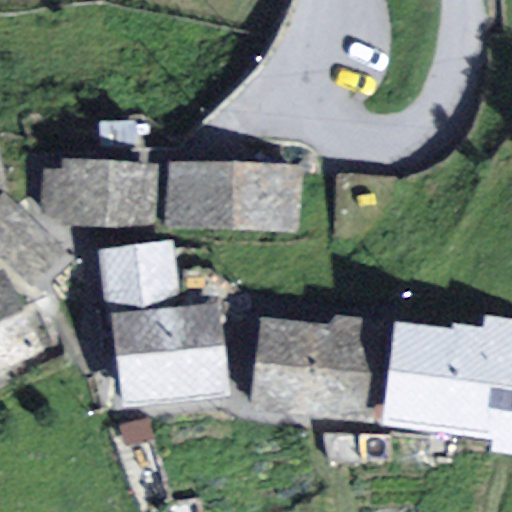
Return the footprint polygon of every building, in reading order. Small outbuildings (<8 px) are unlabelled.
[(145,228),(150,166),(63,160),(58,223),(145,228)] [(295,176),(171,173),(170,224),(293,227),(295,176)] [(0,254),(39,292),(72,257),(2,190),(0,192),(0,254)] [(0,375),(38,356),(0,281),(0,375)] [(110,401),(230,388),(221,312),(102,325),(110,401)] [(380,430),(511,449),(511,324),(482,320),(479,339),(395,326),(380,430)] [(362,412),(366,344),(266,338),(262,407),(362,412)]
